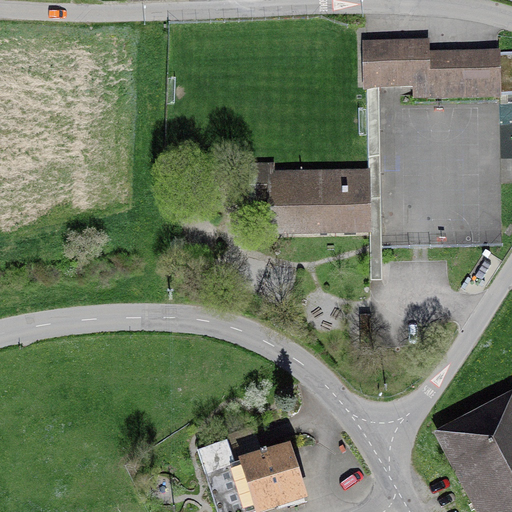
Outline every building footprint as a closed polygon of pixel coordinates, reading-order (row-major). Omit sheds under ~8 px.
[(372,42),(360,42),(361,88),(372,87),(413,87),(413,98),(511,96),(511,53),(430,55),(430,41),(372,42)] [(365,174),(262,175),(262,241),(365,240),(365,174)] [(371,316),(360,316),(360,348),(371,348),(371,316)] [(511,511),(511,396),(435,437),(474,511),(511,511)] [(282,441),(231,458),(226,443),(198,452),(217,511),(249,511),(300,495),(282,441)]
